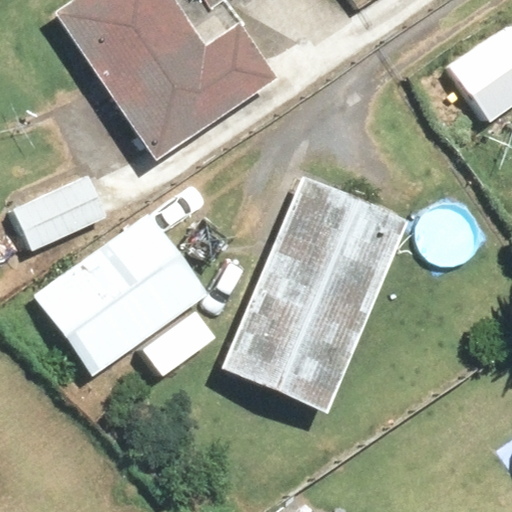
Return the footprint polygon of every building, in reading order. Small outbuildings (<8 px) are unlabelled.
[(163,0),(66,0),(42,17),(143,167),(267,84),(229,26),(196,48),(163,0)] [(511,35),(499,18),(435,68),(482,128),(511,104),(511,35)] [(89,164),(0,206),(0,223),(15,256),(111,210),(89,164)] [(317,420),(396,228),(292,185),(212,377),(317,420)] [(132,214),(16,298),(75,379),(191,295),(132,214)]
